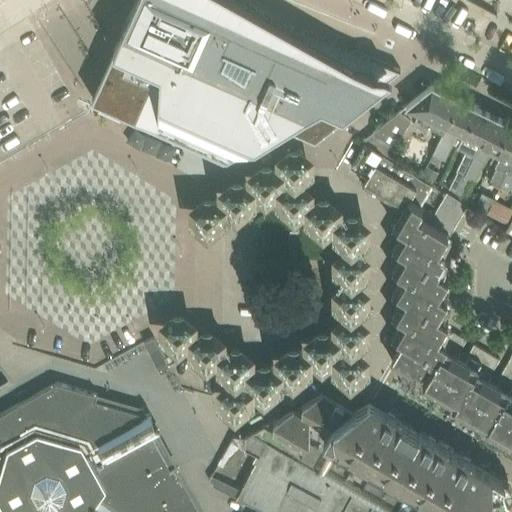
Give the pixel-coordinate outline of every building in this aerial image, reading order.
[(136,0),(93,97),(227,157),(288,123),(316,135),(401,68),(283,22),(245,0),(136,0)] [(433,83),(407,104),(420,111),(415,122),(419,125),(429,130),(431,125),(444,132),(461,97),(446,90),(442,88),(433,83)] [(464,133),(478,106),(461,97),(444,132),(439,141),(434,152),(445,158),(460,131),(464,133)] [(474,154),(494,113),(478,106),(464,133),(466,134),(459,146),(467,150),(457,169),(459,170),(450,187),(456,190),(474,154)] [(396,145),(412,118),(400,111),(362,140),(365,142),(389,156),(397,161),(404,149),(396,145)] [(489,153),(494,155),(511,122),(499,116),(494,113),(474,154),(456,190),(465,194),(467,190),(474,178),(476,179),(489,153)] [(500,185),(511,160),(511,122),(494,155),(500,158),(497,165),(498,166),(491,181),(500,185)] [(278,151),(279,163),(279,175),(287,179),(296,174),(305,179),(315,174),(316,150),(297,140),(278,151)] [(420,203),(432,183),(389,156),(365,142),(352,165),(369,175),(363,184),(403,207),(401,211),(398,217),(395,222),(394,223),(399,226),(403,229),(394,246),(399,248),(403,251),(394,267),(448,298),(439,293),(449,276),(439,270),(448,254),(439,249),(442,243),(448,233),(430,223),(419,216),(425,206),(420,203)] [(249,168),(248,179),(247,190),(257,196),(267,202),(275,197),(287,190),(287,179),(279,175),(279,163),(267,158),(249,168)] [(511,160),(500,185),(501,185),(510,190),(511,186),(511,160)] [(247,190),(248,179),(239,174),(220,185),(221,196),(221,209),(229,213),(239,218),(257,207),(257,196),(247,190)] [(314,205),(315,196),(315,185),(305,179),(296,174),(287,179),(287,190),(275,197),(275,207),(296,219),(305,212),(314,205)] [(221,209),(221,196),(210,191),(191,202),(191,223),(209,234),(228,224),(229,213),(221,209)] [(314,205),(305,212),(305,225),(324,235),(333,230),(341,226),(343,213),(344,202),(324,191),(315,196),(314,205)] [(468,204),(448,192),(443,201),(463,212),(468,204)] [(511,211),(511,206),(494,197),(488,210),(487,212),(506,222),(511,211)] [(463,212),(443,201),(437,211),(457,223),(463,212)] [(436,212),(425,206),(419,216),(430,223),(431,222),(436,212)] [(341,226),(333,230),(334,241),(343,246),(352,240),(363,248),(373,242),(373,219),(353,207),(343,213),(341,226)] [(451,233),(457,223),(437,211),(436,212),(431,222),(430,223),(448,233),(449,232),(451,233)] [(372,255),(363,248),(352,240),(343,246),(333,252),(333,275),(343,281),(355,275),(363,282),(373,276),(372,255)] [(445,345),(447,342),(439,337),(449,321),(438,315),(448,298),(394,267),(394,268),(399,271),(403,274),(394,290),(398,293),(403,296),(394,312),(398,315),(403,318),(393,334),(398,337),(403,340),(392,359),(420,375),(425,367),(430,370),(426,378),(423,382),(449,398),(449,399),(449,400),(449,401),(449,402),(450,403),(451,404),(452,404),(454,406),(476,369),(479,365),(466,357),(458,353),(445,345)] [(355,275),(343,281),(333,286),(332,309),(342,314),(353,308),(363,315),(372,309),(372,289),(363,282),(355,275)] [(178,350),(189,344),(198,339),(198,329),(198,318),(180,308),(160,320),(160,339),(178,350)] [(353,308),(342,314),(332,320),(332,328),(331,342),(343,347),(354,341),(364,347),(371,342),(372,321),(363,315),(353,308)] [(198,339),(189,344),(188,356),(207,367),(218,361),(228,356),(227,346),(226,335),(207,324),(198,329),(198,339)] [(306,358),(313,362),(324,368),(331,363),(343,356),(343,347),(331,342),(332,328),(323,325),(304,335),(305,346),(306,358)] [(454,330),(449,338),(456,342),(460,334),(454,330)] [(460,334),(456,342),(462,346),(467,338),(460,334)] [(232,511),(226,508),(209,478),(212,474),(222,456),(171,366),(154,335),(144,341),(96,367),(60,357),(0,390),(0,511),(232,511)] [(456,342),(449,338),(447,342),(445,345),(458,353),(462,346),(456,342)] [(227,346),(228,356),(218,361),(218,373),(226,378),(237,373),(248,379),(257,374),(256,362),(256,352),(236,341),(227,346)] [(306,358),(305,346),(294,341),(275,352),(276,362),(277,377),(285,380),(295,384),(313,374),(313,362),(306,358)] [(343,347),(343,356),(331,363),(331,375),(354,387),(371,374),(372,351),(364,347),(354,341),(343,347)] [(488,350),(475,342),(470,350),(483,358),(488,350)] [(483,358),(470,350),(466,357),(479,365),(483,358)] [(500,357),(488,350),(483,358),(496,365),(500,357)] [(248,379),(248,380),(248,393),(256,396),(266,400),(284,391),(285,380),(277,377),(276,362),(266,357),(256,362),(257,374),(248,379)] [(496,365),(483,358),(479,365),(476,369),(489,376),(496,365)] [(511,367),(507,364),(502,372),(511,378),(511,367)] [(487,425),(509,388),(497,381),(489,376),(476,369),(454,406),(487,425)] [(509,388),(511,383),(511,378),(502,372),(497,381),(509,388)] [(248,393),(248,380),(248,379),(237,373),(226,378),(219,382),(219,409),(237,417),(255,407),(256,396),(248,393)] [(511,383),(509,388),(487,425),(511,439),(511,383)] [(464,453),(448,444),(449,442),(442,438),(441,440),(435,437),(436,435),(430,431),(429,433),(420,428),(419,429),(403,420),(403,418),(395,413),(396,412),(389,408),(388,410),(384,407),(370,399),(354,408),(346,403),(323,390),(252,431),(247,433),(246,434),(247,441),(247,445),(249,446),(257,434),(387,511),(498,511),(509,495),(511,496),(511,494),(511,480),(511,478),(505,475),(504,477),(494,471),(473,459),(471,457),(472,456),(465,452),(464,453)] [(387,511),(257,434),(249,446),(258,451),(255,459),(257,460),(242,488),(212,474),(209,478),(213,484),(271,511),(387,511)]
